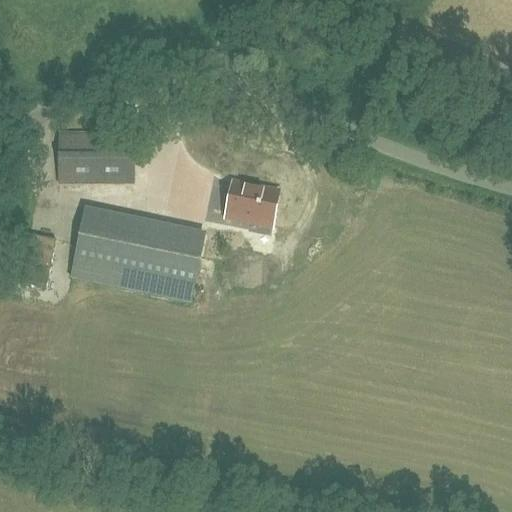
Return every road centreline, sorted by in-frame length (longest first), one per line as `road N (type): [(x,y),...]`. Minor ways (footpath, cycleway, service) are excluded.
road 1 (unclassified): [(511,186),(392,148),(183,61)]
road 2 (unclassified): [(183,61),(82,92),(0,130)]
